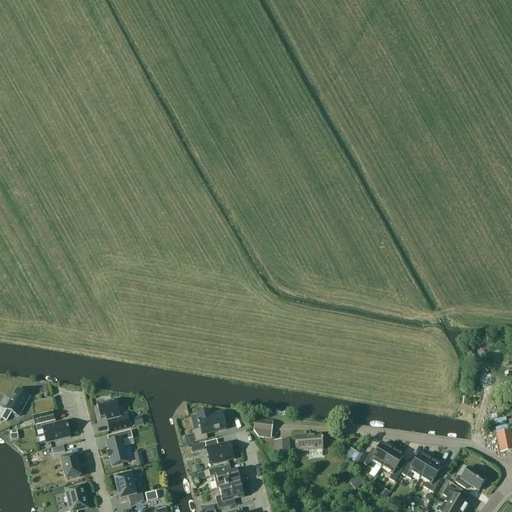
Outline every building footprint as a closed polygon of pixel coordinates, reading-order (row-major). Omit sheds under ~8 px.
[(501,355),(493,356),(494,364),(502,363),(501,355)] [(0,408),(0,420),(1,419),(6,422),(11,413),(18,417),(29,398),(16,390),(5,410),(6,410),(5,411),(0,408)] [(120,416),(116,401),(97,406),(100,419),(105,418),(109,432),(130,427),(127,415),(120,416)] [(34,414),(53,412),(52,402),(32,404),(34,414)] [(207,440),(205,435),(225,430),(221,413),(210,416),(209,412),(189,417),(195,443),(207,440)] [(32,418),(35,426),(41,425),(42,428),(41,428),(45,444),(70,438),(66,422),(53,425),(52,422),(54,421),(52,413),(32,418)] [(253,431),(258,438),(270,440),(272,422),(254,420),(253,431)] [(128,463),(123,442),(132,439),(130,431),(107,437),(108,443),(106,444),(108,452),(107,453),(107,454),(108,454),(109,457),(108,457),(108,458),(110,458),(112,467),(128,463)] [(510,432),(496,434),(500,454),(511,451),(511,435),(510,432)] [(322,440),(321,440),(321,436),(296,438),(297,452),(309,451),(309,457),(321,456),(321,450),(322,450),(321,442),(322,442),(322,440)] [(218,446),(216,440),(204,444),(210,465),(233,460),(229,443),(218,446)] [(273,442),(275,456),(278,455),(290,454),(289,441),(273,442)] [(392,451),(381,444),(375,454),(370,452),(363,464),(372,470),(375,465),(382,469),(392,451)] [(65,452),(63,446),(52,449),(53,455),(65,452)] [(403,457),(392,451),(382,469),(392,475),(389,480),(394,483),(402,470),(397,467),(403,457)] [(131,454),(133,466),(140,465),(138,453),(131,454)] [(359,468),(365,457),(360,454),(354,465),(359,468)] [(431,461),(420,455),(414,465),(409,462),(401,475),(411,481),(414,475),(420,479),(431,461)] [(66,480),(80,477),(74,456),(61,460),(66,480)] [(441,468),(431,461),(420,479),(426,483),(423,488),(432,494),(440,481),(435,478),(441,468)] [(228,473),(226,467),(206,472),(208,478),(211,477),(215,491),(217,490),(239,485),(236,471),(228,473)] [(458,477),(454,483),(465,490),(468,485),(478,492),(486,480),(480,477),(483,473),(476,468),(474,472),(469,468),(461,479),(458,477)] [(115,479),(120,500),(129,498),(131,506),(143,502),(141,490),(134,491),(130,476),(115,479)] [(364,484),(358,476),(352,481),(357,488),(364,484)] [(243,497),(239,485),(217,490),(219,498),(213,499),(216,511),(220,510),(233,506),(231,500),(243,497)] [(76,511),(77,511),(88,509),(82,486),(65,490),(70,511),(76,511)] [(442,496),(447,499),(444,505),(455,511),(464,511),(468,505),(458,499),(461,494),(448,486),(442,496)] [(389,493),(382,489),(377,498),(382,505),(389,493)] [(156,500),(154,493),(144,496),(146,503),(156,500)] [(399,511),(402,509),(388,500),(383,507),(392,511),(399,511)]
